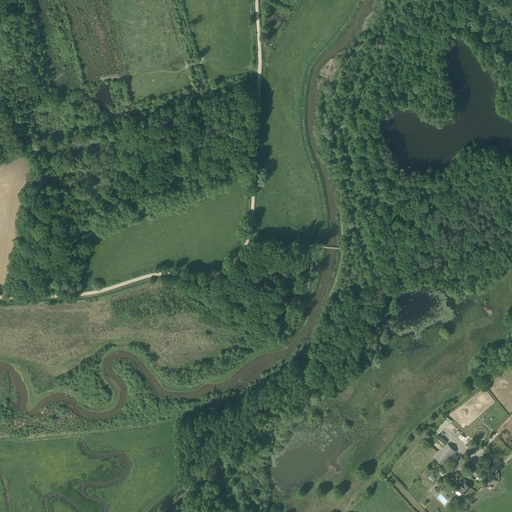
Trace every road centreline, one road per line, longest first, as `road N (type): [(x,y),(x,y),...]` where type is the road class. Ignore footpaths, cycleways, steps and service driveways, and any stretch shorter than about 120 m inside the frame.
road 1 (track): [(0,297),(84,294),(157,273),(209,278),(230,265),(248,237)]
road 2 (track): [(248,237),(256,0)]
